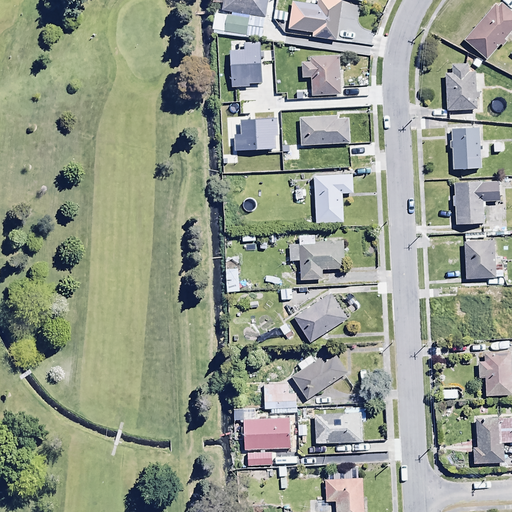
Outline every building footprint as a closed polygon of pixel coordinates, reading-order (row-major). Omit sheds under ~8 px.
[(223,0),(221,13),(265,20),(268,0),(223,0)] [(288,32),(313,35),(312,40),(337,43),(342,3),(318,0),(317,8),(291,4),(288,32)] [(497,11),(493,8),(463,42),(486,62),(511,32),(511,16),(501,7),(497,11)] [(265,20),(221,13),(221,16),(215,15),(212,35),(264,42),(268,20),(265,20)] [(302,81),(311,81),(312,98),(341,97),(339,59),(310,60),(311,65),(301,65),(302,81)] [(451,69),(451,76),(444,76),(445,114),(478,113),(477,96),(475,96),(475,75),(467,76),(467,69),(451,69)] [(350,146),(348,121),(339,121),(338,119),(299,120),(300,148),(350,146)] [(449,153),(451,153),(452,173),(481,171),(478,129),(449,131),(450,144),(448,144),(449,153)] [(494,154),(501,154),(500,145),(486,146),(487,159),(495,159),(494,154)] [(342,195),(352,195),(352,177),(315,177),(315,225),(343,225),(342,195)] [(455,209),(455,228),(481,228),(480,204),(497,203),(497,186),(481,187),(481,185),(452,185),(452,209),(455,209)] [(344,244),(315,245),(315,238),(299,238),(299,247),(289,247),(290,264),(300,264),(300,282),(322,282),(322,272),(344,271),(344,244)] [(494,280),(493,244),(463,245),(464,281),(494,280)] [(238,271),(225,271),(226,294),(239,293),(238,271)] [(502,301),(511,300),(511,287),(502,288),(502,301)] [(279,291),(280,302),(292,302),(292,291),(279,291)] [(347,322),(330,296),(293,320),(310,346),(347,322)] [(491,298),(458,299),(459,315),(465,315),(466,343),(493,342),(491,298)] [(295,338),(285,325),(279,330),(289,343),(295,338)] [(511,342),(497,343),(497,352),(511,350),(511,342)] [(297,367),(301,373),(292,379),(307,402),(346,375),(331,353),(316,363),(312,357),(297,367)] [(511,357),(510,357),(510,354),(483,355),(483,364),(478,364),(478,380),(485,380),(486,398),(511,397),(511,382),(511,357)] [(288,385),(264,386),(265,412),(271,412),(271,417),(295,416),(295,396),(289,397),(288,385)] [(289,421),(256,422),(255,412),(243,413),(244,453),(290,452),(289,421)] [(314,417),(315,446),(362,444),(361,416),(314,417)] [(499,448),(499,446),(511,445),(511,418),(475,421),(476,450),(472,451),(473,466),(504,465),(503,448),(499,448)] [(364,511),(363,481),(358,481),(358,470),(327,472),(328,483),(324,483),(326,505),(336,505),(336,511),(364,511)]
